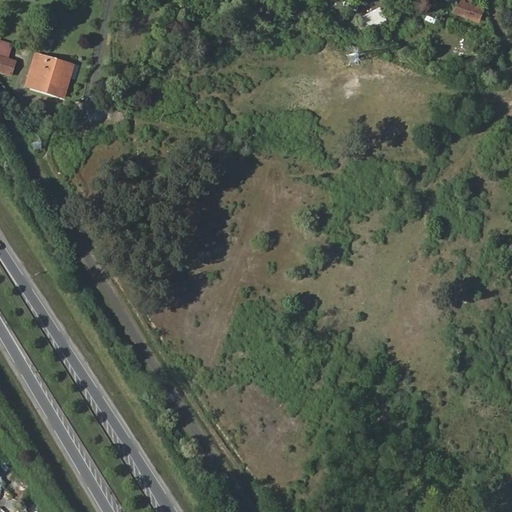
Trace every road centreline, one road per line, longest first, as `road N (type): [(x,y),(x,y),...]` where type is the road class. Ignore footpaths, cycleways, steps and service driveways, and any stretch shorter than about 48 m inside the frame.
road 1 (primary): [(167,511),(0,244)]
road 2 (primary): [(0,330),(112,511)]
